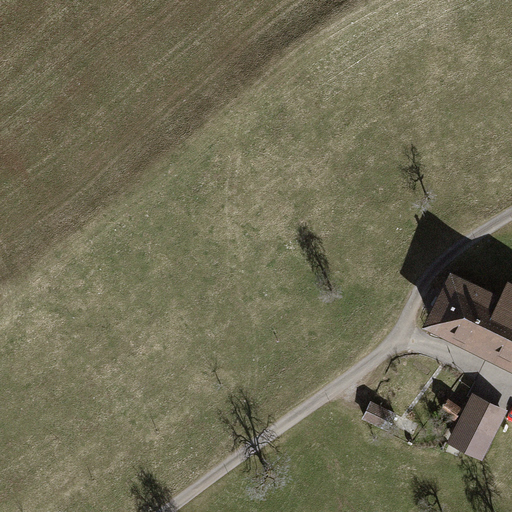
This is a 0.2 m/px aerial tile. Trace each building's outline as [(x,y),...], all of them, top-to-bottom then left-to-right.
[(470,340),(492,296),(454,277),(432,321),(470,340)] [(508,359),(511,351),(511,287),(510,287),(502,302),(492,296),(470,340),(508,359)] [(503,413),(473,398),(454,439),(483,453),(503,413)] [(460,408),(448,399),(442,407),(454,416),(460,408)] [(388,428),(395,415),(372,402),(364,416),(388,428)]
